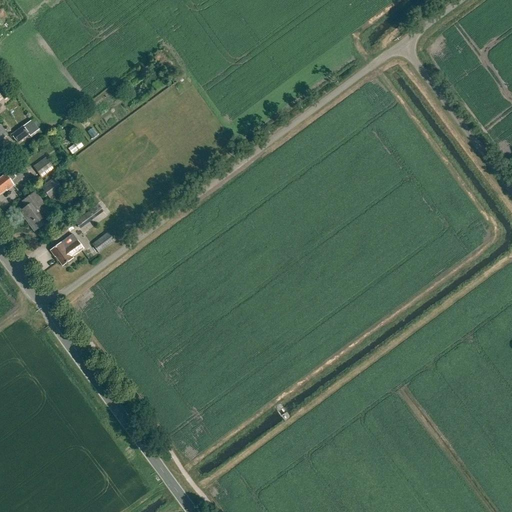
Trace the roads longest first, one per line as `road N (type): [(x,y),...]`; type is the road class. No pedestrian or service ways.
road 1 (unclassified): [(401,45),(46,301)]
road 2 (tertiary): [(191,511),(51,321),(46,301)]
road 3 (unclassified): [(511,192),(401,45)]
